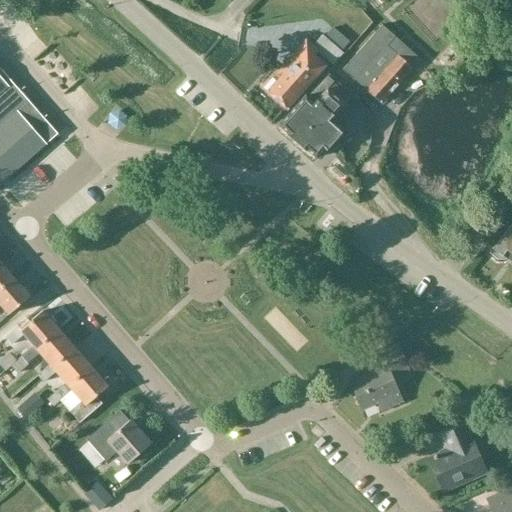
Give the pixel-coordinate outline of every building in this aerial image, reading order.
[(383,24),(342,70),(381,104),(413,70),(387,46),(396,36),(385,26),(383,24)] [(315,55),(317,53),(332,65),(342,52),(322,35),(313,45),(307,39),(279,70),(283,74),(267,92),(286,110),(326,65),(315,55)] [(0,69),(0,186),(58,135),(0,69)] [(308,97),(280,125),(289,134),(288,135),(306,151),(307,150),(316,159),(323,153),(324,154),(345,133),(334,123),(348,109),(344,105),(351,98),(327,76),(308,97)] [(112,114),(110,121),(115,127),(122,125),(124,118),(119,113),(112,114)] [(511,214),(488,245),(490,253),(498,259),(506,259),(507,258),(511,261),(511,214)] [(0,290),(14,279),(0,262),(0,290)] [(29,297),(14,279),(0,290),(0,305),(8,315),(29,297)] [(18,328),(5,337),(11,345),(24,334),(34,346),(37,349),(58,331),(42,312),(21,331),(18,328)] [(34,346),(21,357),(24,360),(27,363),(40,353),(50,365),(53,368),(75,350),(58,331),(37,349),(34,346)] [(386,369),(351,384),(363,410),(379,403),(382,411),(402,402),(391,376),(408,368),(399,346),(379,354),(386,369)] [(50,365),(37,376),(40,379),(43,383),(56,372),(67,383),(69,386),(91,368),(75,350),(53,368),(50,365)] [(67,383),(47,400),(49,403),(52,407),(73,390),(82,401),(69,412),(79,424),(102,404),(97,397),(108,388),(91,368),(69,386),(67,383)] [(17,409),(26,419),(44,404),(35,393),(17,409)] [(92,434),(86,440),(106,462),(111,457),(117,451),(128,465),(151,445),(136,428),(130,421),(129,422),(120,412),(119,410),(92,434)] [(447,452),(428,460),(443,494),(487,474),(466,426),(441,438),(447,452)] [(361,497),(371,485),(362,478),(353,491),(361,497)] [(98,482),(84,494),(98,511),(112,500),(98,482)] [(511,511),(511,490),(511,489),(485,501),(490,511),(511,511)]
